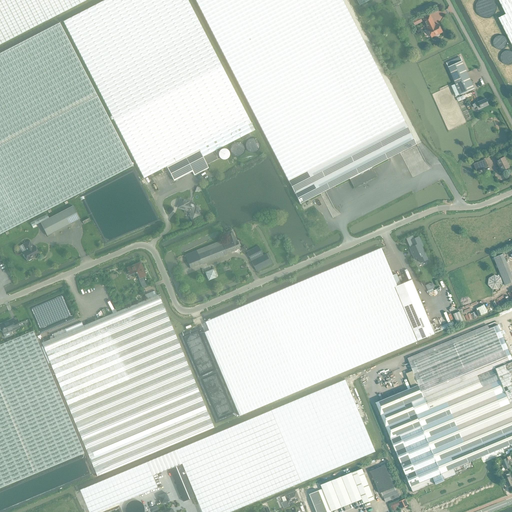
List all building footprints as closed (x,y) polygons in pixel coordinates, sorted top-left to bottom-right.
[(0,0),(0,44),(86,0),(0,0)] [(187,0),(104,0),(63,21),(143,179),(167,167),(200,150),(204,157),(214,151),(255,130),(187,0)] [(342,0),(195,0),(300,204),(349,179),(354,188),(376,177),(371,167),(416,145),(342,0)] [(511,0),(498,0),(505,14),(511,11),(511,0)] [(511,11),(505,14),(498,18),(511,45),(511,11)] [(438,24),(435,26),(430,15),(423,18),(428,29),(432,37),(435,36),(436,36),(439,35),(439,34),(442,32),(438,24)] [(0,234),(8,230),(29,220),(77,195),(95,186),(107,180),(133,166),(60,24),(0,54),(0,234)] [(460,58),(446,64),(448,67),(455,84),(454,84),(451,86),(455,96),(456,97),(460,95),(464,93),(474,89),(460,58)] [(475,104),(473,105),(474,108),(476,107),(477,107),(478,110),(481,109),(481,108),(489,105),(486,99),(478,102),(475,104)] [(199,150),(167,167),(174,181),(192,172),(194,176),(209,168),(199,150)] [(203,157),(207,165),(218,159),(214,151),(204,157),(203,157)] [(504,157),(496,161),(502,171),(509,167),(504,157)] [(476,171),(484,168),(488,167),(485,159),(473,164),(476,171)] [(178,207),(186,209),(185,210),(185,211),(185,212),(185,213),(186,213),(187,214),(188,214),(189,213),(190,213),(193,218),(199,215),(195,208),(195,206),(194,204),(189,202),(180,199),(178,207)] [(80,220),(73,206),(49,219),(47,215),(31,223),(32,227),(33,228),(38,226),(37,225),(40,223),(47,236),(80,220)] [(230,242),(225,244),(228,253),(233,251),(234,252),(237,251),(237,250),(240,248),(239,246),(237,241),(236,242),(232,232),(227,233),(230,240),(230,242)] [(425,252),(424,252),(421,247),(423,246),(419,237),(413,240),(416,246),(410,248),(415,259),(418,258),(420,263),(427,260),(425,255),(425,254),(426,254),(426,253),(425,253),(425,252)] [(196,250),(185,255),(190,269),(202,265),(227,254),(228,253),(225,244),(223,240),(219,242),(211,245),(196,250)] [(35,246),(33,247),(30,241),(23,244),(26,251),(23,252),(27,261),(39,255),(35,246)] [(266,254),(263,256),(258,246),(246,252),(256,271),(271,264),(266,254)] [(381,248),(263,298),(301,390),(434,334),(433,330),(434,329),(434,330),(438,329),(435,322),(432,323),(432,324),(430,324),(412,280),(400,285),(396,274),(392,275),(381,248)] [(505,286),(511,282),(511,275),(503,254),(493,258),(505,286)] [(140,266),(138,265),(138,264),(127,268),(130,275),(133,274),(134,278),(138,276),(142,288),(146,286),(143,277),(146,276),(141,265),(140,266)] [(213,270),(205,273),(208,280),(216,277),(213,270)] [(499,289),(502,283),(500,277),(494,275),(488,278),(488,285),(492,289),(499,289)] [(432,283),(426,285),(428,291),(434,288),(432,283)] [(67,333),(42,343),(97,477),(214,428),(159,295),(83,326),(67,333)] [(301,390),(263,298),(205,322),(208,330),(204,332),(239,416),(301,390)] [(457,323),(463,320),(459,311),(453,314),(457,323)] [(11,320),(0,324),(0,326),(1,328),(0,328),(0,329),(1,331),(2,331),(3,334),(5,338),(11,335),(10,332),(19,328),(16,320),(13,322),(12,322),(11,320)] [(67,333),(83,326),(82,322),(65,329),(67,333)] [(407,389),(375,402),(390,438),(392,443),(396,451),(401,463),(405,475),(410,487),(413,493),(435,483),(435,484),(445,480),(442,473),(511,444),(511,358),(498,325),(488,329),(487,325),(408,358),(411,366),(408,367),(410,370),(412,369),(413,371),(406,373),(412,387),(418,384),(418,385),(411,388),(407,389)] [(0,488),(84,453),(33,331),(0,344),(0,488)] [(345,379),(271,411),(301,483),(375,452),(345,379)] [(148,462),(80,490),(88,511),(98,511),(157,488),(152,477),(157,474),(169,469),(181,464),(195,497),(201,511),(230,511),(274,494),(301,483),(271,411),(256,417),(217,433),(176,450),(148,462)] [(501,460),(505,469),(510,468),(506,458),(501,460)] [(169,469),(183,502),(187,500),(195,497),(181,464),(169,469)] [(397,490),(396,490),(385,465),(370,471),(379,493),(381,492),(383,496),(385,502),(399,496),(397,490)] [(321,485),(331,511),(362,499),(364,504),(374,499),(362,469),(321,485)] [(319,490),(309,494),(315,508),(324,504),(319,490)] [(296,492),(285,496),(287,501),(281,503),(284,509),(289,506),(288,504),(299,499),(296,492)] [(169,501),(166,494),(158,497),(161,504),(169,501)] [(405,499),(399,502),(402,509),(408,506),(405,499)]
